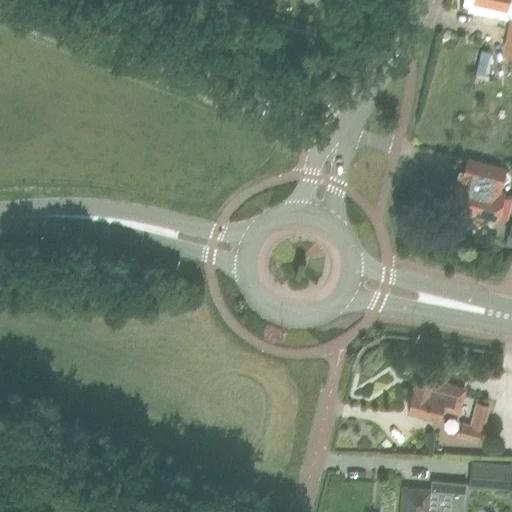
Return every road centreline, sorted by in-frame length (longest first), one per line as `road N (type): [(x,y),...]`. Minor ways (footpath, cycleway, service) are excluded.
road 1 (unclassified): [(341,134),(265,112),(0,2)]
road 2 (secondary): [(0,219),(94,218),(247,253)]
road 3 (secondary): [(511,317),(349,279)]
road 4 (secondary): [(247,253),(253,292),(285,316),(324,311),(349,279)]
road 5 (unclassified): [(341,134),(426,0)]
